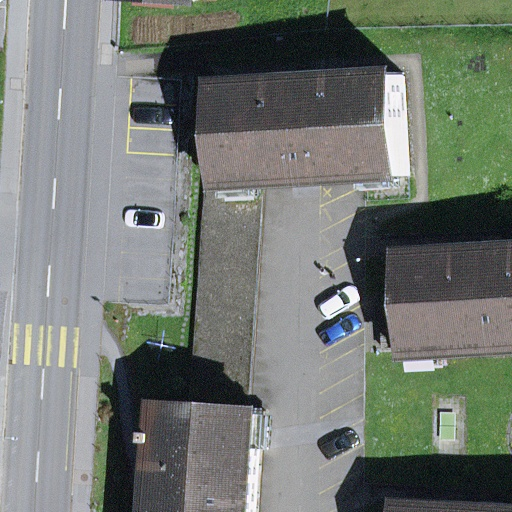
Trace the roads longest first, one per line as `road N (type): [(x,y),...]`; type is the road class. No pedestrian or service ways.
road 1 (residential): [(279,511),(295,191)]
road 2 (primary): [(66,0),(49,268)]
road 3 (primary): [(49,268),(32,511)]
